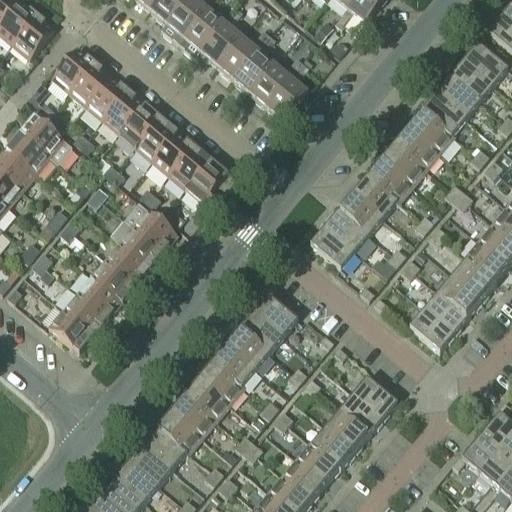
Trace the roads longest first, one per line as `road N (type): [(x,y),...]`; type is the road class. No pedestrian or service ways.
road 1 (residential): [(287,195),(83,24),(72,0)]
road 2 (residential): [(287,195),(449,0)]
road 3 (residential): [(88,431),(250,237)]
road 4 (residential): [(442,392),(250,237)]
road 5 (residential): [(368,511),(438,429),(442,392)]
